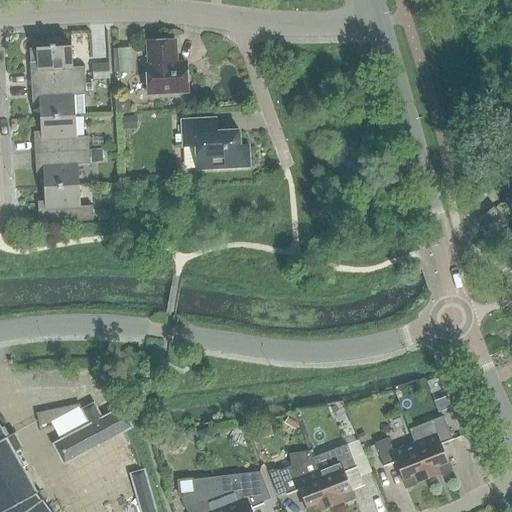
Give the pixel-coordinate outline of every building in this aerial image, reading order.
[(174,40),(145,42),(147,64),(145,64),(146,95),(186,93),(185,62),(175,63),(174,40)] [(138,68),(136,44),(121,46),(124,70),(138,68)] [(28,48),(28,63),(30,84),(84,81),(83,67),(71,68),(70,46),(28,48)] [(91,64),(92,79),(109,78),(108,63),(91,64)] [(85,95),(84,81),(30,84),(31,105),(38,105),(39,118),(74,116),(73,95),(85,95)] [(129,113),(128,99),(114,100),(115,114),(129,113)] [(75,137),(74,116),(39,118),(40,132),(32,132),(34,153),(88,150),(87,136),(75,137)] [(121,117),(121,129),(136,129),(136,116),(121,117)] [(214,118),(180,120),(181,147),(194,146),(195,170),(248,168),(247,146),(239,146),(238,130),(215,132),(214,118)] [(89,164),(88,150),(34,153),(35,174),(42,174),(43,188),(78,186),(77,165),(89,164)] [(79,206),(78,186),(43,188),(43,201),(36,202),(37,223),(92,220),(91,206),(79,206)] [(487,236),(504,221),(492,207),(475,222),(487,236)] [(109,210),(97,210),(97,219),(109,219),(109,210)] [(62,464),(131,428),(120,408),(100,418),(92,403),(80,410),(88,425),(52,444),(62,464)] [(413,443),(427,479),(450,470),(440,445),(451,440),(442,416),(429,421),(434,434),(413,443)] [(170,440),(159,422),(147,430),(158,447),(170,440)] [(208,427),(196,432),(201,444),(213,440),(208,427)] [(0,511),(23,511),(40,501),(43,499),(38,492),(34,494),(12,453),(20,449),(12,433),(0,439),(0,511)] [(404,487),(427,479),(413,443),(391,451),(386,438),(374,443),(383,467),(395,462),(404,487)] [(355,468),(345,444),(311,458),(330,507),(353,498),(343,473),(355,468)] [(316,511),(330,507),(311,458),(308,451),(288,454),(290,466),(277,471),(276,467),(267,471),(276,496),(285,492),(286,494),(285,494),(286,495),(298,490),(306,511),(316,511)] [(139,511),(155,511),(143,470),(129,474),(139,511)] [(251,511),(250,509),(262,505),(263,504),(262,503),(261,502),(269,498),(261,477),(259,472),(211,477),(225,511),(251,511)] [(225,511),(211,477),(192,479),(193,492),(180,497),(185,511),(225,511)] [(48,511),(40,501),(23,511),(48,511)]
